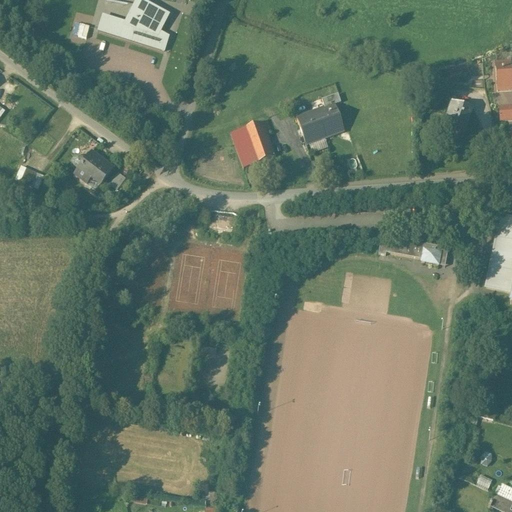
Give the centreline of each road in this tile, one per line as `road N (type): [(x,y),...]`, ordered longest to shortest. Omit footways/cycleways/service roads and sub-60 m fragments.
road 1 (residential): [(170,179),(211,194),(271,197),(511,181)]
road 2 (unclassified): [(0,55),(170,179)]
road 3 (residential): [(170,179),(224,0)]
